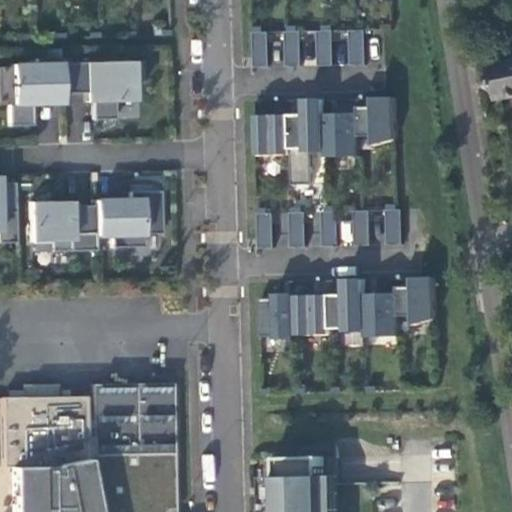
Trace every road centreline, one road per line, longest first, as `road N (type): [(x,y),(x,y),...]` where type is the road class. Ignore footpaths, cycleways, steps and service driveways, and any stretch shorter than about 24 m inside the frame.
road 1 (residential): [(483,240),(443,0)]
road 2 (residential): [(234,511),(226,272)]
road 3 (unknown): [(221,160),(13,159)]
road 4 (residential): [(511,427),(483,240)]
road 5 (residential): [(226,272),(220,86)]
road 6 (residential): [(226,272),(411,264)]
road 7 (residential): [(220,86),(389,82)]
